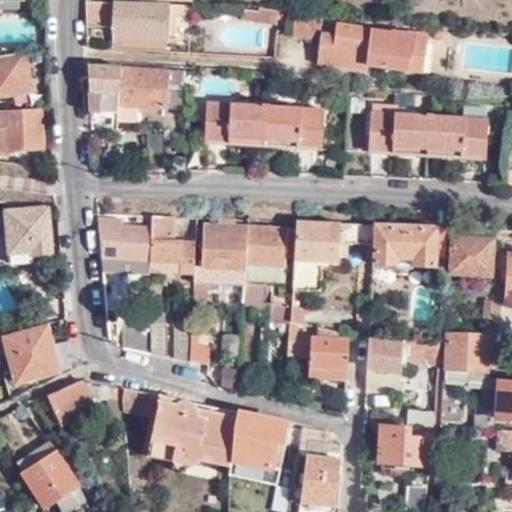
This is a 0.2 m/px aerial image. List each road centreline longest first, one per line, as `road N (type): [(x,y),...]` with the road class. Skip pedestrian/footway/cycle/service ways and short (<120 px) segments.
road 1 (residential): [(351,426),(95,359),(85,336),(75,182)]
road 2 (residential): [(75,182),(511,206)]
road 3 (residential): [(75,182),(66,0)]
